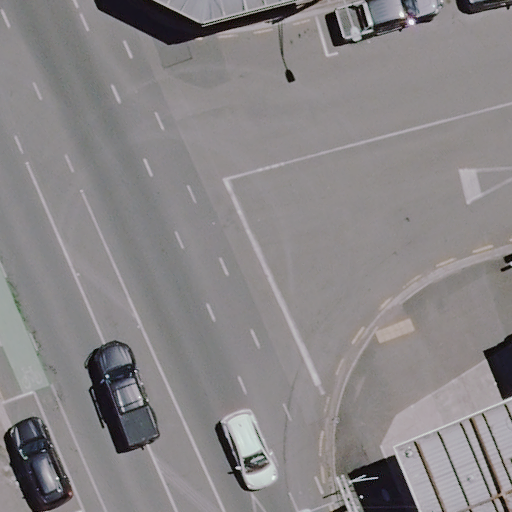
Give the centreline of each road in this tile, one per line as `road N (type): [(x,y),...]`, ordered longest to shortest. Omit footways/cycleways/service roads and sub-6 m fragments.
road 1 (residential): [(511,104),(73,220)]
road 2 (secondary): [(201,511),(73,220)]
road 3 (secondary): [(73,220),(8,66)]
